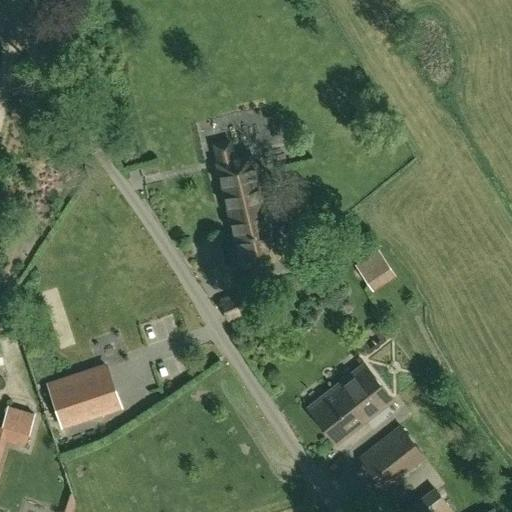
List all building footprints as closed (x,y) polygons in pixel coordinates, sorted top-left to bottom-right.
[(270,246),(248,153),(217,160),(242,265),(279,256),(276,244),(270,246)] [(354,263),(372,290),(395,276),(377,248),(354,263)] [(244,293),(220,302),(227,320),(251,310),(244,293)] [(105,365),(48,384),(62,426),(119,407),(105,365)] [(391,401),(363,366),(309,408),(337,444),(391,401)] [(15,402),(6,401),(3,422),(12,423),(15,402)] [(12,425),(0,422),(0,493),(13,440),(36,446),(45,409),(18,403),(12,425)] [(400,426),(361,457),(386,488),(425,457),(400,426)] [(74,511),(77,505),(72,491),(64,511),(74,511)] [(404,511),(429,511),(420,500),(404,511)]
